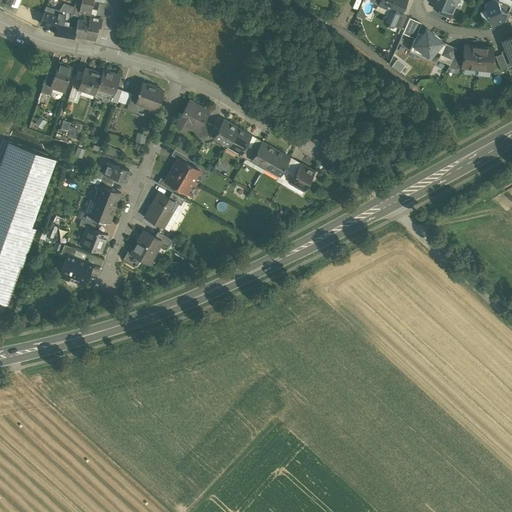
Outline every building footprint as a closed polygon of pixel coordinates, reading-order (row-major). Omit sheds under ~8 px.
[(6,0),(3,8),(17,13),(21,0),(6,0)] [(94,1),(89,0),(82,0),(80,9),(79,12),(80,12),(90,15),(91,9),(94,1)] [(378,0),(377,3),(388,8),(397,12),(402,0),(378,0)] [(430,0),(429,2),(440,7),(451,12),(456,0),(430,0)] [(497,0),(493,0),(486,3),(485,6),(492,24),(502,20),(503,17),(506,19),(509,11),(502,8),(499,0),(497,0)] [(511,5),(511,0),(498,0),(499,0),(502,8),(509,11),(511,5)] [(98,10),(91,9),(90,15),(96,18),(95,25),(98,26),(100,27),(104,13),(104,5),(99,3),(98,10)] [(64,4),(59,11),(58,17),(62,18),(63,15),(66,8),(75,11),(76,8),(75,8),(64,4)] [(451,12),(440,7),(438,13),(451,19),(453,13),(451,12)] [(59,11),(46,8),(44,12),(58,17),(59,11)] [(75,11),(66,8),(63,15),(78,21),(78,20),(79,16),(73,15),(75,11)] [(397,12),(388,8),(383,19),(385,22),(392,25),(395,24),(400,13),(397,12)] [(58,17),(44,12),(39,23),(55,28),(56,24),(58,17)] [(406,15),(400,13),(395,24),(401,26),(406,15)] [(78,21),(63,15),(62,18),(60,25),(76,28),(77,22),(78,21)] [(96,18),(90,15),(88,22),(88,24),(95,25),(96,18)] [(421,22),(409,17),(402,33),(414,38),(417,32),(421,22)] [(88,24),(77,22),(76,28),(74,35),(84,37),(88,24)] [(60,25),(56,24),(55,28),(54,34),(74,37),(74,35),(76,28),(60,25)] [(95,25),(88,24),(84,37),(95,39),(98,26),(95,25)] [(429,31),(425,36),(417,32),(414,38),(409,50),(426,57),(427,55),(429,56),(434,50),(440,52),(444,44),(440,42),(442,41),(429,31)] [(456,48),(445,42),(444,44),(440,52),(440,54),(451,59),(453,55),(456,48)] [(479,46),(464,44),(462,66),(477,68),(479,46)] [(494,48),(479,46),(477,68),(491,69),(494,48)] [(511,64),(511,60),(507,49),(502,51),(503,53),(508,66),(511,64)] [(503,53),(496,55),(502,71),(509,68),(508,66),(503,53)] [(460,56),(453,55),(451,59),(447,67),(459,68),(460,56)] [(391,66),(399,72),(405,65),(397,59),(391,66)] [(72,68),(57,63),(54,73),(50,84),(51,84),(65,89),(72,68)] [(101,73),(84,67),(80,79),(78,87),(79,87),(95,92),(96,88),(101,73)] [(120,75),(103,69),(101,73),(96,88),(113,93),(114,93),(116,88),(120,75)] [(48,72),(41,91),(48,94),(51,84),(50,84),(54,73),(48,72)] [(80,79),(75,77),(68,97),(75,99),(79,87),(78,87),(80,79)] [(243,79),(239,90),(244,93),(249,82),(243,79)] [(163,90),(142,82),(137,95),(135,101),(145,105),(157,109),(163,90)] [(116,88),(114,93),(113,93),(111,100),(117,102),(118,101),(122,90),(116,88)] [(133,94),(122,90),(118,101),(129,105),(131,99),(133,94)] [(210,112),(190,100),(177,122),(186,127),(188,125),(198,131),(200,128),(205,121),(210,112)] [(145,105),(135,101),(132,110),(142,114),(142,112),(145,105)] [(76,138),(79,128),(68,126),(70,121),(62,119),(58,134),(76,138)] [(224,119),(218,128),(213,137),(214,137),(227,145),(237,128),(224,120),(224,119)] [(213,126),(205,121),(200,128),(198,131),(207,136),(213,126)] [(213,126),(207,136),(212,140),(214,137),(213,137),(218,128),(213,126)] [(251,135),(237,128),(227,145),(241,152),(242,153),(246,145),(252,135),(251,134),(251,135)] [(16,144),(8,141),(0,162),(0,214),(31,226),(55,158),(47,155),(48,153),(17,142),(16,144)] [(276,150),(262,142),(262,141),(256,151),(252,159),(266,167),(276,150)] [(246,145),(242,153),(241,152),(239,155),(245,158),(251,148),(246,145)] [(78,146),(75,154),(81,157),(84,149),(78,146)] [(256,151),(251,148),(245,158),(251,162),(252,159),(256,151)] [(188,157),(174,149),(171,155),(178,159),(178,158),(185,162),(188,157)] [(289,157),(276,150),(266,167),(279,174),(280,175),(284,167),(290,157),(289,156),(289,157)] [(185,162),(178,158),(178,159),(172,169),(193,181),(199,170),(185,162)] [(121,168),(107,162),(103,173),(114,178),(125,182),(129,170),(121,167),(121,168)] [(314,171),(301,164),(301,163),(300,163),(295,172),(290,180),(291,181),(305,189),(315,171),(314,170),(314,171)] [(284,167),(280,175),(279,174),(278,177),(284,180),(290,170),(284,167)] [(193,181),(172,169),(166,180),(165,181),(174,186),(186,193),(193,181)] [(295,172),(290,170),(284,180),(289,183),(291,181),(290,180),(295,172)] [(114,178),(103,173),(103,172),(100,178),(112,183),(114,178)] [(112,183),(100,178),(98,184),(102,186),(102,185),(110,189),(112,183)] [(166,180),(161,178),(157,183),(171,191),(174,186),(165,181),(166,180)] [(110,189),(102,185),(102,186),(96,200),(115,208),(120,193),(110,189)] [(184,198),(172,191),(169,197),(177,202),(177,203),(181,205),(184,198)] [(159,192),(145,217),(162,227),(177,203),(177,202),(169,197),(159,192)] [(115,208),(96,200),(90,215),(90,216),(98,219),(109,223),(115,208)] [(31,226),(0,214),(0,300),(7,303),(20,266),(21,266),(35,228),(31,226)] [(98,219),(90,216),(90,215),(87,214),(84,220),(96,224),(98,219)] [(84,220),(81,219),(79,225),(87,228),(87,227),(94,230),(96,224),(84,220)] [(94,230),(87,227),(87,228),(83,236),(85,237),(82,245),(101,252),(108,235),(94,230)] [(131,252),(131,253),(140,258),(146,262),(154,249),(156,250),(161,242),(162,241),(155,237),(143,230),(131,252)] [(172,240),(158,231),(155,237),(162,241),(161,242),(169,246),(172,240)] [(76,249),(64,244),(61,252),(67,254),(73,256),(76,249)] [(140,258),(131,253),(131,252),(128,251),(123,259),(136,266),(140,258)] [(73,256),(67,254),(58,275),(67,278),(68,276),(79,281),(79,283),(84,285),(93,264),(73,256)] [(88,292),(83,304),(89,306),(94,294),(88,292)]
